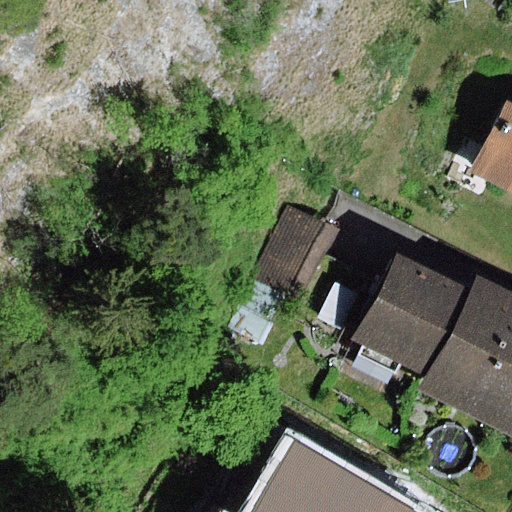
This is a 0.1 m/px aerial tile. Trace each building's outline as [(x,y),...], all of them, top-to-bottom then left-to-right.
[(511,109),(478,175),(511,192),(511,109)] [(289,205),(250,280),(287,299),(326,224),(289,205)] [(478,291),(402,253),(357,341),(432,379),(426,393),(511,436),(511,294),(483,280),(478,291)] [(376,278),(330,257),(304,312),(350,333),(376,278)] [(344,511),(362,477),(261,429),(220,511),(344,511)]
